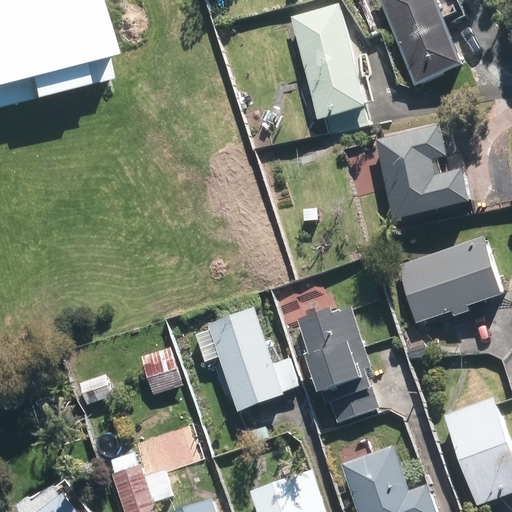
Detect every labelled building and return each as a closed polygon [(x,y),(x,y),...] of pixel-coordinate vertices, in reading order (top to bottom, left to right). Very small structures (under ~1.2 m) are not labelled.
[(87,0),(0,0),(0,111),(106,85),(87,0)] [(433,0),(383,0),(417,83),(460,66),(433,0)] [(340,14),(295,24),(318,122),(363,112),(340,14)] [(446,133),(380,142),(381,152),(354,155),(359,189),(387,185),(392,222),(470,212),(466,180),(435,184),(433,168),(450,165),(446,133)] [(128,219),(100,188),(85,202),(113,232),(128,219)] [(487,244),(400,271),(417,324),(504,296),(487,244)] [(150,284),(123,255),(107,270),(134,299),(150,284)] [(254,313),(212,327),(240,411),(282,397),(254,313)] [(346,315),(303,329),(333,424),(377,410),(346,315)] [(169,353),(145,361),(156,393),(180,384),(169,353)] [(111,395),(106,379),(84,386),(89,402),(111,395)] [(511,440),(501,405),(448,421),(475,505),(511,493),(511,440)] [(392,455),(347,470),(360,511),(431,511),(425,493),(407,499),(392,455)] [(154,511),(141,472),(117,480),(127,511),(154,511)] [(323,511),(312,478),(257,497),(261,511),(323,511)]
